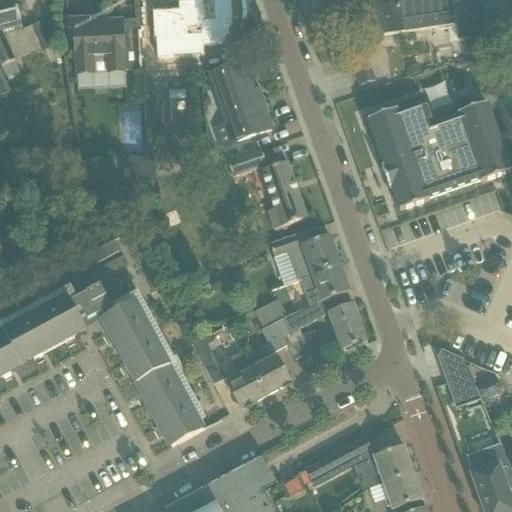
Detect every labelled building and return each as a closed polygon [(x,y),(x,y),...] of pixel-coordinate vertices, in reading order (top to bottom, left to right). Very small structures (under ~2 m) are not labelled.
[(0,63),(2,67),(7,80),(19,75),(14,61),(2,34),(22,28),(14,0),(8,0),(0,2),(0,63)] [(178,11),(152,13),(153,41),(155,41),(156,60),(204,58),(204,48),(232,47),(231,37),(233,37),(232,1),(213,2),(213,0),(203,1),(203,2),(178,3),(178,11)] [(456,27),(458,43),(489,39),(485,9),(490,9),(488,0),(367,0),(374,39),(456,27)] [(98,20),(69,22),(70,36),(75,36),(77,65),(77,78),(96,77),(96,76),(108,75),(108,77),(127,76),(126,72),(141,71),(139,32),(138,33),(138,38),(123,39),(122,23),(98,24),(98,20)] [(34,27),(44,52),(58,46),(47,21),(34,27)] [(352,65),(360,88),(375,83),(367,59),(352,65)] [(218,131),(224,148),(272,131),(260,98),(255,100),(243,64),(224,71),(219,73),(212,76),(230,126),(218,131)] [(419,66),(408,69),(410,77),(421,73),(419,66)] [(0,98),(11,94),(0,67),(0,98)] [(398,113),(397,111),(368,121),(384,168),(382,168),(389,190),(391,189),(400,213),(429,202),(428,200),(480,182),(481,184),(511,174),(487,106),(457,116),(458,118),(433,126),(425,104),(398,113)] [(15,117),(1,123),(9,140),(22,134),(15,117)] [(44,145),(42,149),(43,153),(47,157),(53,157),(56,153),(57,149),(55,145),(49,143),(44,145)] [(229,164),(234,179),(268,167),(263,153),(229,164)] [(154,185),(152,160),(122,160),(125,187),(154,185)] [(269,214),(276,232),(308,220),(287,165),(261,174),(275,212),(269,214)] [(288,256),(298,283),(301,282),(340,268),(329,238),(320,241),(316,230),(271,247),(275,260),(288,256)] [(121,240),(152,297),(163,291),(132,234),(121,240)] [(66,269),(72,279),(121,253),(116,242),(66,269)] [(74,285),(80,295),(130,269),(124,258),(74,285)] [(283,322),(289,337),(299,332),(327,317),(323,305),(350,295),(340,268),(301,282),(310,309),(308,311),(301,314),(285,321),(279,311),(283,322)] [(165,438),(172,450),(204,432),(198,421),(204,418),(138,295),(111,310),(100,289),(77,301),(70,289),(0,327),(0,379),(1,379),(2,380),(11,375),(9,372),(32,360),(34,363),(43,357),(43,356),(64,345),(65,346),(74,341),(73,338),(85,331),(80,323),(86,320),(87,323),(101,315),(104,321),(102,322),(109,334),(106,335),(111,345),(112,344),(124,366),(123,367),(128,376),(131,374),(143,397),(140,399),(145,408),(146,408),(158,429),(157,430),(162,439),(165,438)] [(191,302),(189,307),(192,312),(197,314),(201,312),(203,307),(201,302),(196,300),(191,302)] [(335,335),(342,353),(367,344),(353,307),(335,313),(328,316),(335,335)] [(264,332),(262,333),(270,347),(274,355),(287,348),(283,340),(289,337),(283,322),(264,332)] [(287,348),(295,363),(309,355),(299,332),(289,337),(283,340),(287,348)] [(192,347),(214,387),(226,381),(211,354),(217,351),(209,337),(204,341),(192,347)] [(246,360),(245,360),(266,399),(291,386),(276,358),(270,361),(264,350),(246,360)] [(440,353),(437,360),(450,398),(475,389),(464,364),(464,362),(441,352),(440,353)] [(227,386),(241,412),(266,399),(245,360),(246,360),(243,355),(230,361),(231,363),(231,364),(239,379),(227,386)] [(479,389),(477,393),(480,399),(487,402),(494,399),(496,398),(497,397),(499,397),(501,389),(498,383),(492,381),(480,386),(479,389)] [(325,461),(305,472),(312,485),(313,487),(333,476),(372,454),(365,440),(325,461)] [(511,511),(511,477),(500,446),(466,459),(472,476),(471,477),(483,511),(511,511)] [(373,461),(358,466),(362,479),(378,473),(383,486),(413,476),(404,449),(398,451),(373,460),(373,461)] [(273,511),(267,501),(249,467),(264,459),(263,458),(164,511),(163,511),(273,511)] [(413,476),(383,486),(391,511),(395,511),(423,502),(413,476)]
